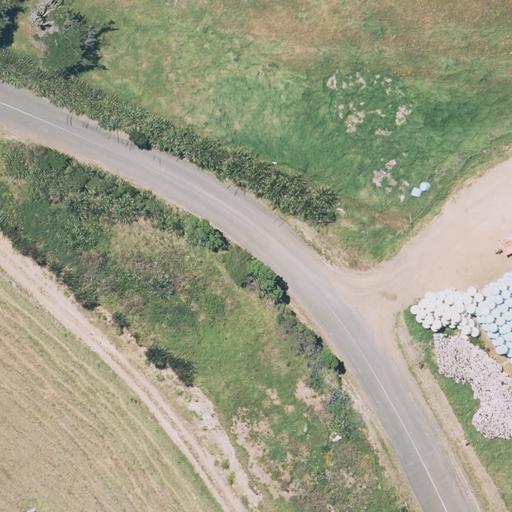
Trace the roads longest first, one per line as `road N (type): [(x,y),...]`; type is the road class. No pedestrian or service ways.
road 1 (unclassified): [(443,511),(342,324),(262,235),(205,197),(0,104)]
road 2 (track): [(234,511),(145,389),(0,250)]
road 3 (track): [(511,177),(342,324)]
